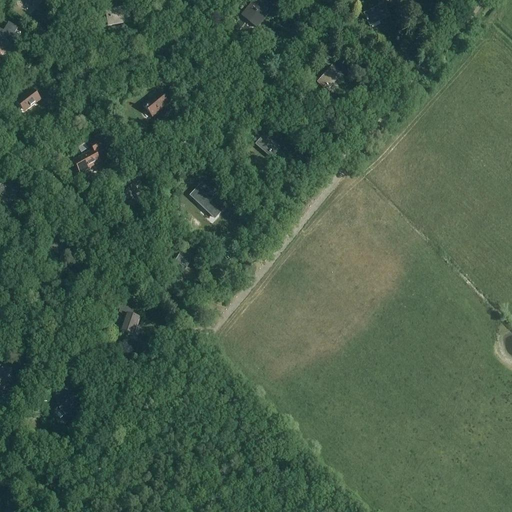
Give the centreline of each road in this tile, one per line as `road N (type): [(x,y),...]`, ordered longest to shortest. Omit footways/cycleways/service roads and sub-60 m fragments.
road 1 (track): [(482,0),(61,511)]
road 2 (track): [(204,337),(0,126)]
road 3 (track): [(183,0),(347,164)]
